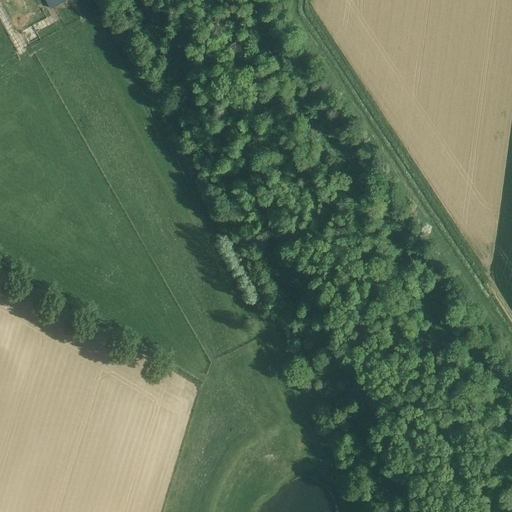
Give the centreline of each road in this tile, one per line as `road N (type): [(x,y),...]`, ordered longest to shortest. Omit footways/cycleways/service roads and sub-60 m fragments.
road 1 (track): [(100,0),(358,511)]
road 2 (track): [(290,0),(511,353)]
